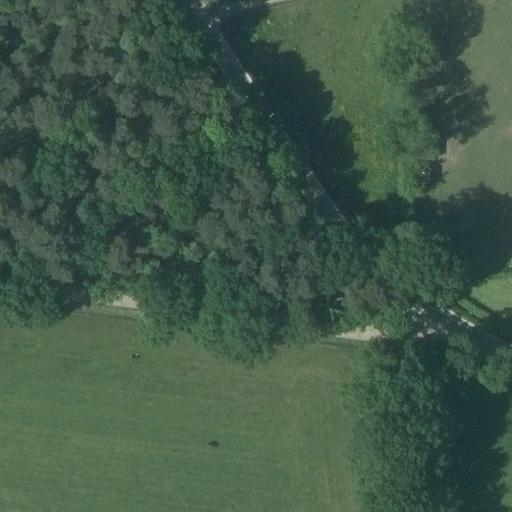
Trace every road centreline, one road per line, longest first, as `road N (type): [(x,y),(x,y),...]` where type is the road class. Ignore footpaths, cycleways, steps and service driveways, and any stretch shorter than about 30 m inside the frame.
road 1 (unclassified): [(511,357),(440,314),(352,230),(186,0)]
road 2 (track): [(440,314),(0,272)]
